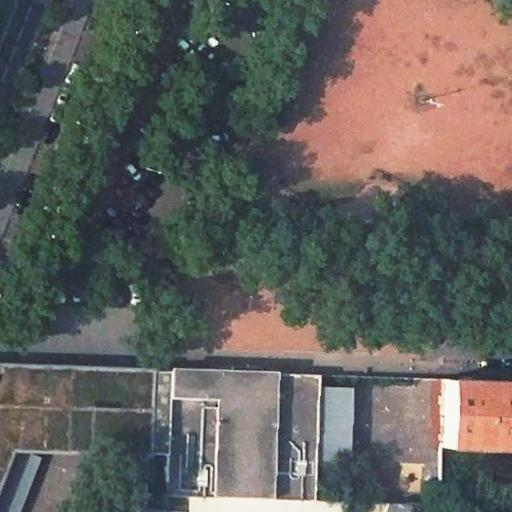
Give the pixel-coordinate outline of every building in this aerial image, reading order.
[(0,472),(16,431),(51,433),(50,451),(147,454),(147,451),(165,451),(168,371),(149,370),(149,369),(10,364),(10,367),(0,366),(0,472)] [(315,374),(168,370),(168,371),(165,451),(164,494),(186,495),(310,499),(312,457),(314,393),(315,374)] [(511,381),(440,379),(438,447),(511,449),(511,381)] [(340,394),(314,393),(312,457),(336,458),(340,394)] [(13,446),(0,478),(0,511),(18,511),(40,458),(13,446)] [(436,482),(422,482),(421,504),(435,504),(436,482)] [(310,499),(186,495),(122,492),(113,511),(342,511),(347,501),(310,499)] [(379,511),(383,502),(370,501),(365,511),(379,511)] [(413,511),(414,503),(383,502),(379,511),(413,511)]
